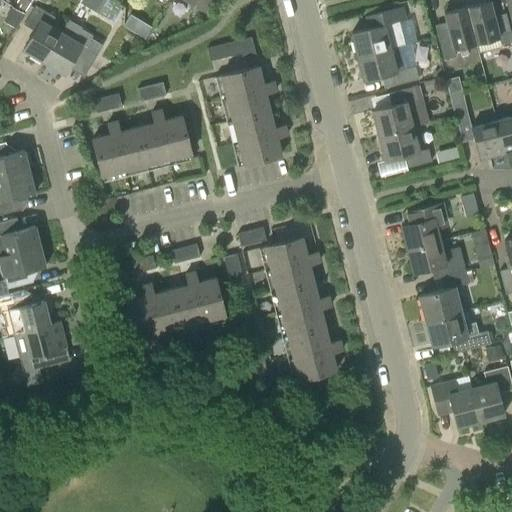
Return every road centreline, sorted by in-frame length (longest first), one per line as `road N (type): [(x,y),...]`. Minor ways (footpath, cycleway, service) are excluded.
road 1 (residential): [(404,441),(405,411),(342,174)]
road 2 (residential): [(86,239),(96,243),(342,174)]
road 3 (residential): [(9,72),(35,86),(72,233),(86,239)]
road 4 (residential): [(342,174),(301,0)]
